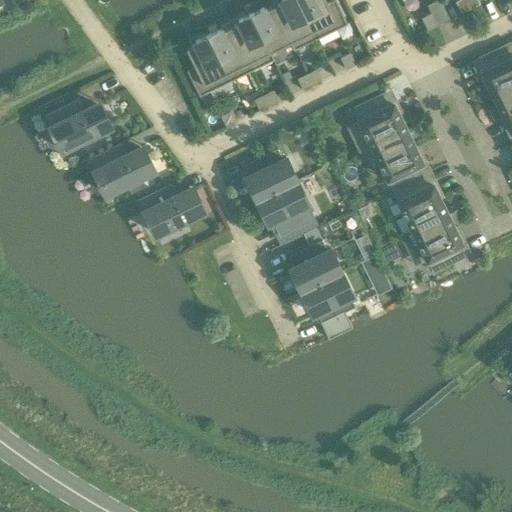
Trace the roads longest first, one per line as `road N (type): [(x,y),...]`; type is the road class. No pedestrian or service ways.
road 1 (residential): [(203,153),(405,54),(414,72),(511,24)]
road 2 (residential): [(292,343),(203,153)]
road 3 (residential): [(73,0),(193,158),(203,153)]
road 4 (secondary): [(0,439),(107,511)]
